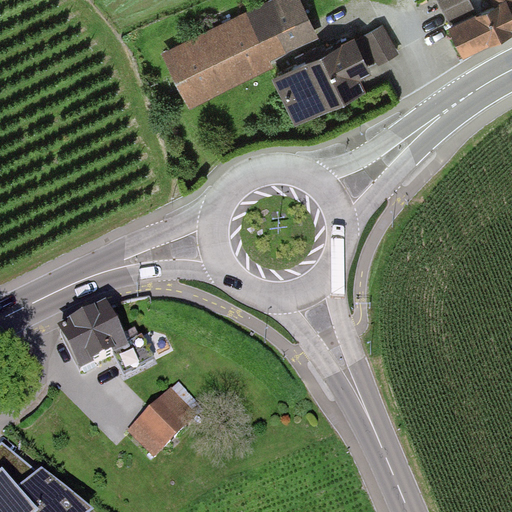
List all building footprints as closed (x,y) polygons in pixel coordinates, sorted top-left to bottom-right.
[(298,0),(270,0),(177,45),(205,102),(281,66),(277,57),(317,38),(298,0)] [(511,0),(451,0),(463,23),(458,25),(474,55),(511,35),(511,0)] [(388,23),(286,76),(311,123),(376,89),(371,79),(389,70),(385,62),(403,52),(388,23)] [(144,347),(120,305),(73,332),(97,374),(144,347)] [(184,388),(134,433),(158,460),(208,415),(184,388)] [(90,511),(3,447),(0,449),(0,511),(90,511)]
